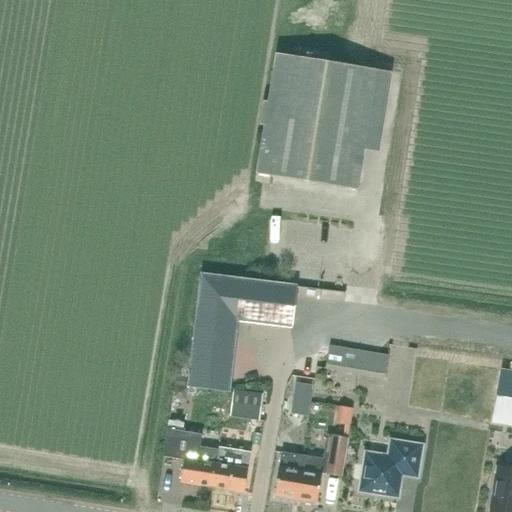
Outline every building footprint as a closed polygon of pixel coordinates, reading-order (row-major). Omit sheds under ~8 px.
[(357,192),(376,71),(276,55),(256,175),(357,192)] [(345,294),(278,285),(201,275),(188,387),(228,392),(237,321),(291,328),(295,288),(319,291),(319,293),(320,293),(320,291),(344,294),(344,296),(345,294)] [(384,381),(388,358),(328,348),(324,371),(384,381)] [(511,373),(500,371),(492,424),(511,427),(511,373)] [(258,421),(262,396),(234,392),(230,418),(258,421)] [(199,447),(201,435),(166,430),(162,458),(184,462),(180,483),(212,488),(215,464),(218,450),(199,447)] [(347,437),(331,434),(325,474),(341,477),(347,437)] [(417,478),(422,447),(390,442),(388,457),(365,454),(359,492),(397,499),(401,476),(417,478)] [(246,470),(248,455),(235,453),(233,467),(215,464),(212,488),(243,493),(247,470),(246,470)] [(295,501),(302,457),(281,454),(274,498),(295,501)] [(321,475),(323,461),(302,457),(295,501),(316,505),(321,475)] [(511,511),(511,471),(498,469),(490,511),(511,511)]
